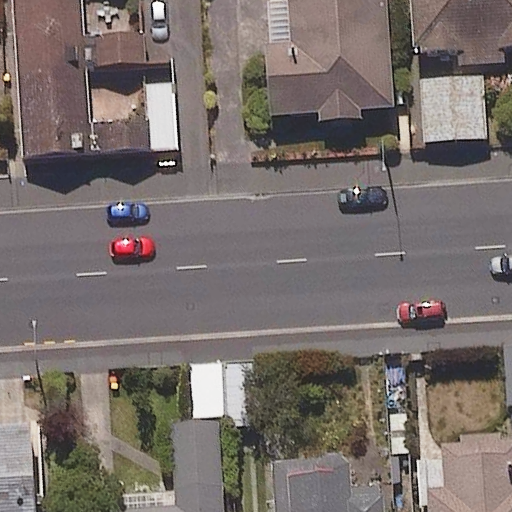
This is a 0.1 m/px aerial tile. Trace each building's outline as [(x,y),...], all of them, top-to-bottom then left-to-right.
[(89,78),(146,74),(144,41),(84,45),(81,0),(11,0),(16,82),(89,78)] [(389,122),(386,0),(267,0),(270,124),(389,122)] [(511,56),(511,0),(408,0),(411,62),(464,60),(464,72),(504,70),(503,57),(511,56)] [(89,78),(16,82),(21,166),(178,156),(174,87),(146,88),(149,124),(92,128),(89,78)] [(485,146),(484,82),(422,84),(423,147),(485,146)] [(228,511),(221,367),(190,369),(193,424),(172,425),(176,511),(228,511)] [(264,434),(261,368),(228,370),(231,435),(264,434)] [(32,511),(30,438),(0,438),(0,511),(32,511)] [(511,511),(511,447),(437,450),(438,466),(419,467),(421,511),(511,511)] [(350,495),(347,465),(258,472),(261,511),(381,511),(380,493),(350,495)]
